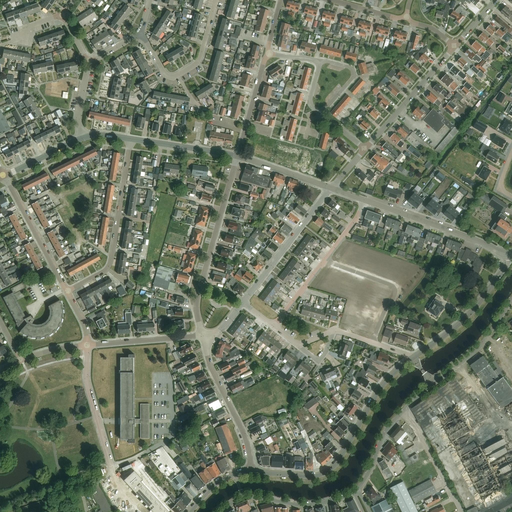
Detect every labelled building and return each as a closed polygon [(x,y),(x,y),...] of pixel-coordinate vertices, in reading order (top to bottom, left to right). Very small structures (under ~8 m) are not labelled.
[(288,0),(286,8),(292,10),(295,2),(288,0)] [(53,6),(52,5),(45,1),(41,7),(47,11),(50,8),(51,9),(53,6)] [(295,2),(292,10),(298,11),(301,4),(295,2)] [(446,18),(450,6),(449,6),(449,5),(446,2),(443,4),(446,5),(444,10),(442,9),(441,12),(438,11),(436,17),(442,19),(443,17),(446,18)] [(37,13),(40,12),(37,3),(31,6),(33,13),(37,12),(37,13)] [(34,14),(33,13),(31,6),(30,6),(29,4),(25,6),(25,7),(24,8),(27,15),(30,14),(31,15),(34,14)] [(131,12),(132,10),(125,4),(125,5),(123,7),(121,10),(127,14),(129,11),(131,12)] [(306,5),(304,13),(307,14),(307,17),(310,18),(312,7),(306,5)] [(469,13),(460,5),(454,12),(453,11),(450,17),(456,20),(456,21),(456,22),(455,23),(457,25),(459,24),(460,24),(466,17),(465,17),(469,13)] [(257,7),(256,9),(260,10),(259,16),(266,18),(267,14),(268,15),(269,11),(257,7)] [(312,7),(310,18),(312,19),(313,15),(316,16),(319,9),(312,7)] [(15,21),(14,20),(12,12),(10,8),(7,9),(9,13),(5,14),(8,22),(11,21),(12,22),(15,21)] [(27,16),(27,15),(24,8),(18,10),(20,17),(21,17),(24,16),(24,17),(27,16)] [(91,8),(86,11),(91,19),(92,19),(95,17),(97,19),(99,18),(97,15),(96,16),(91,8)] [(511,22),(511,16),(504,9),(503,10),(502,10),(502,11),(502,12),(501,12),(511,22)] [(21,19),(21,17),(20,17),(18,10),(12,12),(14,20),(18,18),(18,20),(21,19)] [(128,15),(127,14),(121,10),(117,15),(123,20),(125,17),(126,18),(128,15)] [(324,10),(322,18),(325,19),(325,22),(328,23),(330,12),(324,10)] [(86,11),(81,15),(86,23),(87,22),(90,20),(91,23),(94,21),(92,19),(91,19),(86,11)] [(163,16),(170,21),(173,15),(167,11),(165,14),(164,13),(162,16),(163,16)] [(330,12),(328,23),(331,23),(331,20),(334,21),(335,21),(337,14),(330,12)] [(81,15),(76,18),(81,26),(85,24),(86,26),(88,25),(87,22),(86,23),(81,15)] [(124,21),(123,20),(117,15),(113,21),(119,25),(121,22),(122,23),(124,21)] [(342,15),(340,23),(343,24),(343,27),(346,28),(348,17),(342,15)] [(166,26),(170,21),(163,16),(161,19),(160,19),(158,21),(159,22),(166,26)] [(253,20),(253,22),(265,26),(266,22),(265,21),(266,18),(259,16),(257,21),(253,20)] [(348,17),(346,28),(348,29),(349,25),(352,26),(355,19),(348,17)] [(510,28),(497,17),(496,17),(495,19),(494,20),(502,27),(503,26),(506,28),(505,29),(504,28),(502,31),(511,38),(511,34),(507,31),(510,28)] [(228,26),(230,21),(223,18),(221,24),(228,26)] [(193,19),(191,25),(199,27),(200,21),(193,19)] [(360,20),(358,28),(361,29),(360,32),(363,33),(364,29),(366,22),(360,20)] [(120,26),(119,25),(113,21),(109,26),(115,31),(117,28),(118,28),(120,26)] [(162,32),(166,26),(159,22),(158,25),(157,24),(155,27),(156,27),(162,32)] [(253,22),(252,24),(256,25),(255,31),(262,33),(263,29),(264,29),(265,26),(253,22)] [(366,22),(364,29),(370,31),(372,24),(366,22)] [(293,32),(293,31),(290,30),(291,25),(282,23),(280,29),(293,32)] [(231,30),(227,29),(228,26),(221,24),(219,30),(226,32),(230,33),(231,30)] [(378,25),(376,33),(379,34),(382,34),(384,27),(378,25)] [(504,40),(507,36),(499,29),(498,30),(494,27),(494,28),(490,25),(488,27),(487,28),(487,29),(486,30),(492,35),(494,34),(497,37),(499,35),(504,40)] [(159,37),(162,32),(156,27),(154,30),(153,30),(151,33),(153,34),(150,37),(157,42),(160,38),(159,37)] [(382,34),(381,38),(384,38),(385,35),(388,36),(390,28),(384,27),(382,34)] [(102,33),(101,34),(106,42),(112,39),(107,31),(107,30),(106,28),(104,29),(105,31),(102,33)] [(292,34),(293,32),(280,29),(279,35),(281,35),(287,37),(289,33),(292,34)] [(59,40),(66,37),(63,30),(59,32),(59,30),(56,31),(56,32),(57,32),(59,40)] [(396,30),(394,38),(397,39),(397,42),(399,42),(400,39),(402,32),(396,30)] [(97,37),(96,37),(101,45),(106,42),(101,34),(102,33),(101,31),(98,32),(100,35),(97,37)] [(57,32),(56,32),(53,34),(53,32),(50,33),(50,35),(53,42),(59,40),(57,32)] [(402,32),(400,39),(406,41),(408,33),(402,32)] [(490,48),(494,43),(483,33),(482,34),(481,35),(481,36),(479,38),(490,48)] [(95,38),(91,40),(96,49),(101,45),(96,37),(97,37),(96,34),(93,36),(95,38)] [(47,44),(53,42),(50,35),(47,36),(46,35),(44,36),(44,37),(47,44)] [(289,37),(287,37),(281,35),(279,41),(291,44),(292,42),(288,41),(289,37)] [(414,35),(412,43),(409,42),(406,52),(410,53),(411,49),(415,50),(417,44),(418,44),(420,37),(414,35)] [(40,47),(47,44),(44,37),(41,38),(40,37),(37,38),(40,47)] [(307,52),(311,40),(309,39),(308,43),(302,42),(300,49),(304,50),(303,51),(307,52)] [(315,53),(317,46),(312,44),(313,40),(311,40),(307,52),(311,53),(311,52),(315,53)] [(342,57),(345,43),(336,41),(332,40),(330,46),(322,44),(320,52),(342,57)] [(222,47),(223,44),(216,41),(214,47),(224,50),(225,48),(222,47)] [(241,41),(240,45),(239,47),(247,49),(260,53),(261,47),(253,45),(252,49),(248,48),(248,47),(243,46),(244,42),(241,41)] [(291,46),(291,44),(279,41),(277,47),(286,49),(287,45),(291,46)] [(480,50),(485,53),(481,57),(485,61),(491,55),(476,41),(472,46),(479,52),(480,50)] [(348,51),(346,58),(357,61),(360,47),(352,45),(351,52),(348,51)] [(497,48),(503,53),(506,50),(500,45),(497,48)] [(181,46),(176,50),(180,56),(185,53),(181,46)] [(418,61),(420,59),(425,63),(429,58),(424,54),(426,52),(422,48),(414,57),(418,61)] [(9,59),(10,51),(7,50),(7,49),(4,49),(2,58),(2,62),(4,62),(5,58),(9,59)] [(142,55),(140,52),(141,51),(140,49),(132,53),(135,59),(142,55)] [(258,59),(260,53),(247,49),(247,51),(251,52),(250,56),(256,58),(258,59)] [(476,55),(469,49),(465,53),(469,57),(468,58),(471,60),(472,59),(475,62),(476,61),(479,63),(482,60),(476,55)] [(16,60),(17,52),(14,51),(14,50),(11,50),(10,51),(9,59),(16,60)] [(176,50),(171,53),(175,59),(180,56),(176,50)] [(17,51),(17,52),(16,60),(22,61),(24,53),(20,53),(20,51),(17,51)] [(24,52),(24,53),(22,61),(29,62),(31,54),(27,54),(27,53),(24,52)] [(171,53),(166,56),(169,62),(175,59),(171,53)] [(145,61),(144,58),(145,57),(143,55),(142,55),(135,59),(139,65),(145,61)] [(250,56),(248,56),(247,60),(243,59),(243,61),(255,64),(256,58),(250,56)] [(471,76),(474,73),(465,65),(467,63),(461,58),(457,62),(467,71),(466,73),(471,76)] [(113,69),(120,65),(117,59),(110,63),(112,66),(111,67),(112,70),(113,69)] [(149,67),(147,64),(148,63),(147,60),(145,61),(139,65),(142,71),(149,67)] [(76,61),(69,63),(71,70),(75,70),(75,71),(78,70),(76,61)] [(253,70),(255,64),(243,61),(242,63),(246,64),(245,68),(253,70)] [(416,74),(420,69),(414,64),(410,61),(408,63),(412,66),(410,68),(416,74)] [(52,62),(46,63),(47,70),(51,70),(51,71),(54,70),(52,62)] [(366,62),(359,64),(362,74),(370,72),(369,70),(375,67),(374,62),(367,64),(366,62)] [(46,63),(39,64),(41,72),(44,71),(45,72),(48,72),(47,70),(46,63)] [(69,63),(63,64),(65,72),(68,71),(68,72),(71,72),(71,70),(69,63)] [(214,63),(212,68),(219,71),(221,65),(214,63)] [(39,64),(32,66),(34,73),(38,72),(38,74),(41,73),(41,72),(39,64)] [(63,64),(56,66),(58,73),(62,73),(62,74),(65,73),(65,72),(63,64)] [(482,67),(479,65),(478,64),(476,67),(484,73),(486,71),(482,67)] [(116,76),(123,71),(120,65),(113,69),(115,72),(114,73),(116,76)] [(145,77),(152,73),(150,69),(151,69),(150,66),(149,67),(142,71),(145,77)] [(280,75),(284,73),(279,66),(274,69),(281,80),(282,79),(280,75)] [(467,77),(460,71),(454,66),(450,70),(457,76),(457,75),(464,80),(467,77)] [(471,69),(477,74),(480,71),(474,66),(471,69)] [(307,90),(312,68),(305,67),(300,88),(307,90)] [(279,81),(281,80),(274,69),(269,72),(273,80),(277,77),(279,81)] [(391,78),(396,74),(392,70),(387,75),(391,78)] [(406,85),(410,80),(400,71),(397,74),(398,75),(396,77),(403,84),(403,83),(406,85)] [(238,76),(238,78),(250,82),(252,76),(243,74),(242,77),(238,76)] [(444,78),(456,89),(459,86),(453,82),(454,81),(451,78),(450,78),(446,75),(444,78)] [(390,80),(386,76),(378,85),(381,88),(384,84),(385,86),(390,80)] [(112,84),(121,86),(122,79),(114,78),(113,81),(112,81),(111,84),(112,84)] [(238,78),(237,80),(241,81),(240,85),(248,88),(250,82),(238,78)] [(362,78),(351,91),(356,95),(367,83),(362,78)] [(454,91),(456,89),(444,78),(441,80),(445,84),(448,87),(449,87),(454,91)] [(29,84),(30,81),(28,81),(20,80),(17,80),(16,83),(20,83),(20,88),(28,89),(28,88),(28,84),(29,84)] [(141,89),(148,85),(145,80),(136,86),(137,88),(140,87),(141,89)] [(469,90),(472,86),(467,82),(463,85),(469,90)] [(396,96),(400,91),(391,83),(387,88),(396,96)] [(214,95),(212,92),(214,90),(210,84),(205,87),(209,94),(209,93),(211,97),(214,95)] [(437,84),(435,86),(433,89),(440,94),(441,93),(447,99),(451,95),(448,92),(447,93),(444,90),(437,84)] [(144,95),(151,91),(148,85),(141,89),(144,95)] [(262,91),(275,94),(275,93),(271,92),(272,88),(264,85),(262,91)] [(206,95),(209,94),(205,87),(200,90),(204,97),(205,98),(208,97),(206,95)] [(461,91),(467,95),(470,92),(464,87),(461,91)] [(199,100),(204,97),(200,90),(195,93),(199,100)] [(118,99),(119,92),(111,91),(110,94),(109,94),(108,97),(118,99)] [(274,96),(275,94),(262,91),(261,97),(269,99),(270,95),(274,96)] [(304,94),(292,92),(290,99),(296,100),(294,106),(293,106),(292,110),(293,110),(292,114),(299,115),(304,94)] [(439,107),(442,103),(437,99),(438,99),(431,92),(426,97),(433,103),(434,103),(439,107)] [(455,96),(461,101),(464,98),(458,93),(455,96)] [(232,94),(231,96),(235,97),(234,102),(241,105),(242,101),(243,101),(244,97),(232,94)] [(347,111),(344,109),(353,99),(347,94),(331,113),(340,120),(347,111)] [(385,108),(390,104),(386,101),(387,100),(384,98),(384,97),(380,94),(378,97),(381,100),(379,103),(385,108)] [(27,108),(33,103),(31,100),(32,99),(31,97),(23,102),(27,108)] [(447,104),(454,109),(456,106),(450,101),(447,104)] [(31,113),(37,109),(35,106),(36,105),(34,102),(33,103),(27,108),(31,113)] [(228,107),(228,109),(240,112),(241,108),(240,108),(241,105),(234,102),(232,108),(228,107)] [(210,112),(209,114),(212,114),(212,113),(217,115),(220,104),(219,104),(216,103),(215,106),(216,106),(215,109),(214,109),(212,105),(210,106),(212,110),(210,111),(210,112)] [(266,111),(267,107),(271,109),(271,107),(259,103),(257,109),(259,110),(266,111)] [(376,119),(380,114),(374,109),(371,107),(371,106),(369,104),(366,107),(369,110),(369,109),(372,111),(370,114),(376,119)] [(447,104),(444,107),(451,114),(454,110),(447,104)] [(438,133),(442,129),(445,125),(452,131),(435,150),(439,154),(460,131),(455,127),(454,127),(433,109),(431,112),(424,106),(422,108),(421,109),(419,107),(418,107),(417,107),(415,110),(413,113),(420,119),(421,118),(429,126),(430,125),(438,133)] [(31,113),(35,119),(36,120),(43,117),(41,114),(39,111),(40,110),(38,108),(37,109),(31,113)] [(228,109),(227,110),(231,112),(229,117),(237,119),(238,116),(239,116),(240,112),(228,109)] [(89,112),(88,118),(95,119),(96,113),(97,113),(97,110),(95,110),(94,113),(89,112)] [(267,112),(266,111),(259,110),(257,115),(270,119),(270,117),(266,116),(267,112)] [(96,113),(95,119),(102,121),(103,115),(104,115),(104,112),(102,111),(101,114),(97,113),(96,113)] [(103,115),(102,121),(108,122),(110,116),(111,113),(108,113),(108,116),(104,115),(103,115)] [(110,116),(108,122),(115,123),(116,117),(117,118),(118,114),(115,114),(114,117),(110,116)] [(149,122),(150,115),(145,114),(144,118),(138,117),(136,128),(143,129),(145,121),(149,122)] [(116,117),(115,123),(122,125),(123,119),(124,119),(124,116),(122,115),(121,118),(117,118),(116,117)] [(269,121),(270,119),(257,115),(256,121),(264,124),(265,120),(269,121)] [(359,115),(356,118),(358,120),(362,123),(360,125),(366,131),(371,126),(364,120),(361,118),(362,117),(359,115)] [(123,119),(122,125),(129,126),(130,120),(131,120),(131,117),(129,116),(128,120),(124,119),(123,119)] [(162,125),(163,118),(159,117),(158,121),(154,121),(154,124),(153,123),(152,131),(158,132),(159,125),(162,125)] [(290,117),(288,126),(289,126),(286,140),(293,141),(298,119),(290,117)] [(55,134),(61,131),(59,126),(61,125),(58,119),(54,121),(57,127),(53,128),(52,129),(55,134)] [(511,122),(506,119),(500,130),(508,134),(511,127),(511,122)] [(197,127),(203,127),(204,121),(196,120),(195,130),(197,130),(197,127)] [(488,126),(477,120),(473,127),(484,133),(488,126)] [(170,135),(172,126),(171,126),(171,123),(166,122),(165,124),(164,124),(162,133),(170,135)] [(6,123),(0,126),(0,132),(1,135),(10,130),(6,123)] [(52,129),(53,128),(50,123),(46,125),(47,125),(46,126),(47,127),(49,130),(47,131),(46,132),(49,137),(55,134),(52,129)] [(439,156),(413,132),(413,133),(404,125),(401,128),(400,127),(399,128),(397,130),(398,130),(397,131),(402,135),(400,137),(405,141),(406,140),(415,148),(418,146),(434,161),(439,156)] [(46,132),(47,131),(45,127),(42,129),(44,133),(41,135),(40,135),(43,140),(49,137),(46,132)] [(210,132),(209,139),(213,139),(212,141),(216,141),(218,129),(216,128),(216,133),(210,132)] [(40,135),(41,135),(38,129),(34,130),(37,136),(34,138),(36,144),(43,140),(40,135)] [(218,129),(216,141),(220,142),(220,141),(223,142),(225,134),(219,133),(220,129),(218,129)] [(225,134),(223,142),(227,143),(227,144),(231,144),(233,132),(231,131),(230,135),(225,134)] [(326,149),(331,134),(324,132),(320,147),(326,149)] [(17,146),(14,140),(13,137),(12,137),(11,133),(6,135),(8,139),(10,138),(13,143),(15,147),(11,149),(10,149),(13,155),(19,152),(16,146),(17,146)] [(400,147),(403,144),(400,141),(401,140),(394,134),(391,138),(394,141),(394,142),(400,147)] [(345,154),(350,149),(344,144),(345,143),(340,139),(341,138),(338,135),(334,140),(337,143),(338,142),(342,146),(339,149),(345,154)] [(492,142),(502,148),(506,141),(496,135),(492,142)] [(23,143),(25,149),(32,146),(29,140),(30,140),(28,136),(25,137),(27,141),(24,143),(23,143)] [(16,146),(19,152),(25,149),(23,143),(24,143),(21,137),(17,139),(20,144),(17,146),(16,146)] [(398,153),(393,149),(386,143),(382,147),(386,150),(386,151),(398,162),(404,156),(399,152),(398,153)] [(10,149),(11,149),(9,145),(7,146),(9,150),(4,152),(7,158),(13,155),(10,149)] [(276,158),(278,152),(272,150),(273,148),(270,147),(269,149),(259,145),(257,152),(262,154),(261,155),(270,158),(271,156),(276,158)] [(486,146),(483,152),(488,155),(486,158),(496,163),(497,163),(498,161),(498,160),(499,157),(490,152),(492,149),(486,146)] [(95,149),(89,152),(91,157),(92,157),(95,155),(97,158),(99,157),(98,154),(97,154),(95,149)] [(111,151),(110,154),(114,155),(113,159),(119,160),(120,154),(114,153),(114,152),(111,151)] [(89,152),(82,155),(85,160),(89,158),(91,161),(93,160),(92,157),(91,157),(89,152)] [(277,160),(291,165),(291,164),(296,166),(298,159),(279,153),(277,160)] [(382,172),(389,163),(382,157),(381,158),(376,154),(371,160),(376,165),(375,166),(382,172)] [(82,155),(76,158),(79,163),(83,161),(85,164),(87,163),(85,160),(82,155)] [(146,166),(146,163),(142,162),(143,157),(137,156),(136,163),(142,164),(142,165),(146,166)] [(81,166),(79,163),(76,158),(70,161),(73,167),(73,166),(77,164),(78,168),(81,166)] [(110,158),(109,161),(112,162),(112,166),(117,167),(119,160),(113,159),(110,158)] [(75,169),(73,166),(73,167),(70,161),(64,164),(66,170),(67,169),(71,168),(72,171),(75,169)] [(141,169),(142,165),(142,164),(136,163),(135,169),(141,170),(141,171),(145,172),(145,169),(141,169)] [(489,166),(484,163),(480,168),(483,170),(479,177),(486,181),(490,174),(491,171),(487,169),(489,166)] [(68,172),(67,169),(66,170),(64,164),(58,167),(60,173),(61,172),(64,171),(66,174),(68,172)] [(178,174),(180,166),(165,164),(164,172),(166,172),(178,174)] [(108,165),(108,168),(111,168),(110,172),(110,173),(116,174),(117,167),(112,166),(108,165)] [(193,170),(185,169),(183,174),(192,176),(192,174),(202,175),(201,178),(208,180),(209,176),(207,176),(208,168),(194,165),(193,170)] [(267,189),(270,178),(258,174),(260,170),(246,165),(241,181),(267,189)] [(58,167),(51,170),(54,176),(58,174),(60,177),(62,176),(61,172),(60,173),(58,167)] [(135,169),(134,176),(140,177),(140,179),(144,179),(145,172),(141,171),(141,170),(135,169)] [(374,178),(376,175),(371,171),(367,176),(362,171),(357,176),(364,182),(366,179),(370,182),(374,178)] [(107,172),(107,174),(110,175),(109,180),(115,181),(116,174),(110,173),(110,172),(107,172)] [(47,173),(40,176),(43,181),(44,181),(47,179),(49,182),(51,181),(50,178),(49,178),(47,173)] [(40,176),(34,179),(37,184),(41,182),(43,185),(46,191),(48,190),(45,184),(44,181),(43,181),(40,176)] [(140,177),(134,176),(133,183),(139,184),(139,185),(143,186),(143,182),(146,183),(147,180),(144,179),(140,179),(140,177)] [(280,176),(276,186),(279,187),(280,183),(283,184),(285,177),(280,176)] [(37,189),(39,188),(37,184),(34,179),(28,182),(31,187),(35,185),(37,189)] [(294,181),(291,191),(293,192),(294,189),(297,189),(299,182),(294,181)] [(28,182),(22,185),(24,191),(29,188),(30,191),(33,190),(31,187),(28,182)] [(199,182),(198,184),(206,187),(205,189),(206,190),(206,191),(208,191),(208,190),(213,192),(213,191),(214,191),(214,189),(214,188),(215,186),(199,182)] [(252,191),(253,187),(241,183),(239,190),(247,192),(248,190),(252,191)] [(105,184),(105,186),(108,187),(107,191),(113,192),(114,186),(109,185),(109,184),(105,184)] [(400,198),(402,191),(398,189),(397,191),(387,187),(384,195),(396,199),(397,197),(400,198)] [(137,197),(140,198),(141,198),(141,195),(137,194),(138,189),(132,188),(131,195),(137,196),(137,197)] [(413,196),(408,201),(413,205),(419,197),(417,195),(419,192),(414,189),(411,194),(413,196)] [(104,190),(104,193),(107,194),(106,198),(112,199),(113,192),(107,191),(104,190)] [(211,200),(212,197),(211,197),(211,196),(198,193),(197,197),(201,198),(201,200),(201,201),(204,201),(210,203),(211,200)] [(486,195),(484,193),(480,199),(501,213),(503,214),(508,206),(493,196),(492,199),(489,197),(490,196),(487,194),(486,195)] [(289,205),(292,201),(296,196),(293,194),(286,202),(289,205)] [(139,205),(140,198),(137,197),(137,196),(131,195),(130,202),(136,203),(135,204),(139,205)] [(249,204),(250,199),(245,198),(245,197),(237,195),(235,202),(243,205),(244,202),(249,204)] [(431,202),(426,208),(430,211),(437,203),(432,200),(434,197),(432,195),(428,200),(431,202)] [(106,201),(105,205),(111,206),(112,199),(106,198),(103,197),(102,200),(106,201)] [(419,197),(413,205),(417,209),(426,198),(424,197),(422,199),(419,197)] [(37,202),(32,204),(36,211),(41,208),(40,207),(38,203),(41,202),(40,199),(37,201),(37,202)] [(338,211),(337,210),(334,208),(337,204),(331,200),(328,205),(333,209),(332,210),(336,214),(338,211)] [(130,202),(128,209),(134,210),(135,210),(134,211),(140,212),(141,208),(135,207),(135,204),(136,203),(130,202)] [(437,203),(430,211),(435,215),(441,207),(444,209),(446,206),(442,202),(440,205),(437,203)] [(449,208),(444,214),(448,218),(455,210),(452,208),(454,205),(450,202),(446,206),(449,208)] [(102,204),(101,207),(105,207),(104,212),(110,213),(111,206),(105,205),(102,204)] [(303,217),(307,212),(298,205),(294,210),(303,217)] [(41,208),(36,211),(39,217),(44,214),(44,213),(42,209),(44,208),(43,206),(40,207),(41,208)] [(201,206),(199,215),(206,217),(208,213),(207,213),(208,208),(201,206)] [(244,216),(245,212),(241,211),(241,210),(233,208),(231,214),(240,217),(240,215),(244,216)] [(134,211),(135,210),(134,210),(128,209),(127,216),(133,217),(138,218),(138,215),(134,215),(134,211)] [(338,223),(340,220),(330,212),(329,213),(324,209),(321,214),(326,218),(328,215),(338,223)] [(455,210),(448,218),(453,222),(460,213),(455,210)] [(344,220),(347,216),(340,211),(338,215),(344,220)] [(372,221),(375,213),(368,211),(366,215),(362,226),(367,228),(369,224),(367,223),(369,219),(372,221)] [(44,214),(39,217),(42,223),(47,220),(47,219),(45,215),(48,214),(46,212),(44,213),(44,214)] [(296,224),(300,220),(290,212),(286,217),(296,224)] [(375,213),(372,221),(379,223),(380,220),(381,220),(382,216),(375,213)] [(494,225),(492,228),(505,238),(509,232),(511,233),(511,231),(511,227),(506,223),(505,222),(506,221),(505,220),(507,217),(503,214),(501,213),(498,218),(499,218),(495,224),(494,223),(493,224),(494,225)] [(9,216),(6,217),(7,220),(10,218),(12,222),(13,222),(18,220),(15,214),(9,216)] [(199,215),(196,224),(203,226),(204,221),(205,221),(206,217),(199,215)] [(100,216),(99,219),(103,219),(102,224),(108,225),(109,218),(103,217),(100,216)] [(47,220),(42,223),(45,229),(50,226),(48,222),(51,220),(50,218),(47,219),(47,220)] [(330,231),(332,229),(318,218),(314,222),(322,228),(324,226),(330,231)] [(393,228),(395,221),(388,218),(386,222),(387,222),(386,225),(393,228)] [(12,222),(9,224),(10,226),(14,224),(15,228),(16,228),(21,226),(18,220),(13,222),(12,222)] [(127,221),(125,228),(131,229),(131,230),(135,230),(136,228),(132,227),(133,222),(127,221)] [(238,224),(230,221),(228,228),(241,231),(242,229),(240,229),(241,225),(238,224)] [(289,234),(292,229),(285,223),(284,224),(281,221),(279,224),(282,226),(281,228),(284,231),(285,231),(289,234)] [(401,227),(402,223),(395,221),(393,228),(399,230),(401,227)] [(107,232),(108,225),(102,224),(99,223),(98,225),(102,226),(101,230),(101,231),(107,232)] [(409,234),(413,235),(415,228),(408,225),(407,229),(406,233),(402,231),(401,237),(399,242),(403,243),(405,237),(408,238),(409,234)] [(12,230),(13,232),(16,231),(18,234),(19,234),(19,235),(24,232),(21,226),(16,228),(15,228),(12,230)] [(53,230),(48,233),(51,239),(56,236),(54,232),(57,231),(55,228),(52,230),(53,230)] [(130,237),(134,237),(134,235),(134,234),(131,234),(131,230),(131,229),(125,228),(124,234),(130,235),(130,236),(130,237)] [(418,251),(423,238),(419,237),(420,234),(421,234),(422,230),(415,228),(413,235),(411,239),(414,240),(418,242),(415,250),(418,251)] [(195,229),(192,238),(200,240),(201,237),(200,236),(202,231),(195,229)] [(96,237),(100,237),(106,238),(107,232),(101,231),(101,230),(97,230),(97,232),(96,236),(96,237)] [(260,235),(265,239),(268,235),(263,231),(260,235)] [(18,234),(16,236),(17,238),(20,236),(22,241),(27,238),(24,232),(19,235),(19,234),(18,234)] [(281,244),(285,238),(277,232),(273,238),(281,244)] [(433,242),(435,235),(428,232),(426,236),(427,236),(426,239),(423,238),(418,251),(421,252),(424,244),(427,245),(429,241),(433,242)] [(130,237),(130,236),(130,235),(124,234),(123,241),(129,242),(129,243),(133,244),(134,241),(130,240),(130,237)] [(308,234),(304,239),(312,245),(313,244),(315,242),(318,244),(320,242),(316,239),(316,241),(308,234)] [(56,236),(51,239),(54,245),(59,242),(57,238),(60,237),(59,235),(56,236)] [(238,245),(239,240),(234,238),(235,237),(226,235),(224,241),(228,242),(234,244),(238,245)] [(435,235),(433,242),(435,243),(439,244),(440,241),(441,241),(442,237),(435,235)] [(96,237),(96,239),(99,240),(98,245),(104,246),(106,238),(100,237),(96,237)] [(249,237),(244,248),(250,253),(256,242),(250,237),(249,237)] [(192,238),(190,247),(197,249),(198,244),(199,244),(200,240),(192,238)] [(275,252),(278,247),(268,239),(265,243),(268,245),(267,246),(268,247),(268,248),(270,249),(275,252)] [(304,239),(301,244),(309,250),(309,249),(311,246),(315,249),(316,247),(313,244),(312,245),(304,239)] [(453,249),(456,242),(448,239),(447,243),(447,244),(446,247),(453,249)] [(59,242),(54,245),(57,251),(62,249),(62,248),(60,244),(63,243),(62,241),(59,242)] [(128,247),(129,243),(129,242),(123,241),(122,248),(128,249),(128,250),(132,250),(132,248),(128,247)] [(461,259),(466,251),(461,248),(463,244),(456,242),(453,249),(460,252),(458,256),(457,261),(460,262),(461,259)] [(24,245),(21,246),(22,249),(26,247),(28,251),(33,249),(30,243),(25,245),(24,245)] [(301,244),(297,248),(305,254),(306,253),(308,251),(311,254),(313,251),(309,249),(309,250),(301,244)] [(62,249),(57,251),(60,258),(66,255),(63,250),(66,249),(65,247),(62,248),(62,249)] [(268,261),(271,256),(261,248),(259,251),(262,254),(261,255),(268,261)] [(297,248),(293,253),(301,259),(304,256),(308,258),(309,256),(306,253),(305,254),(297,248)] [(28,251),(24,253),(26,255),(29,253),(31,257),(36,255),(33,249),(28,251)] [(231,256),(233,251),(227,249),(226,250),(222,249),(220,255),(224,256),(225,257),(228,258),(228,255),(231,256)] [(466,251),(461,259),(466,262),(468,259),(474,262),(472,266),(474,267),(471,272),(478,275),(481,269),(480,269),(484,261),(477,257),(478,255),(471,252),(472,251),(467,249),(466,251)] [(92,257),(94,263),(101,259),(98,254),(96,251),(94,252),(96,255),(92,257)] [(186,261),(194,264),(195,260),(194,259),(195,255),(188,252),(187,255),(186,255),(185,257),(187,258),(186,261)] [(126,261),(126,262),(130,262),(130,260),(126,259),(127,254),(121,253),(120,260),(126,261)] [(86,260),(85,261),(88,266),(94,263),(92,257),(90,254),(88,255),(90,258),(86,260)] [(31,257),(28,259),(29,261),(32,259),(34,263),(34,264),(40,261),(36,255),(31,257)] [(83,262),(80,264),(79,264),(82,269),(88,266),(85,261),(86,260),(84,257),(82,259),(83,262)] [(66,266),(69,264),(71,268),(67,271),(70,276),(76,272),(73,267),(74,267),(69,258),(63,260),(66,266)] [(260,269),(263,265),(254,258),(251,262),(253,264),(252,266),(255,268),(254,269),(257,271),(260,268),(260,269)] [(293,259),(289,263),(298,270),(298,269),(300,266),(303,269),(305,266),(302,264),(301,265),(293,259)] [(125,266),(126,262),(126,261),(120,260),(119,267),(125,268),(129,269),(134,270),(135,267),(130,266),(125,266)] [(34,263),(31,265),(32,267),(35,265),(38,270),(43,267),(40,261),(34,264),(34,263)] [(74,267),(73,267),(76,272),(82,269),(79,264),(80,264),(78,261),(76,262),(77,265),(74,267)] [(186,261),(183,270),(190,272),(191,267),(192,267),(194,264),(186,261)] [(229,269),(231,266),(227,264),(218,261),(216,268),(221,269),(221,270),(225,271),(226,268),(229,269)] [(8,262),(5,263),(2,264),(2,265),(0,266),(0,273),(0,274),(5,271),(3,267),(6,265),(9,264),(8,262)] [(289,263),(286,268),(294,274),(295,273),(297,271),(300,273),(301,271),(298,269),(298,270),(289,263)] [(158,265),(152,288),(167,292),(168,289),(173,291),(176,283),(170,282),(171,276),(172,276),(173,271),(173,269),(158,265)] [(124,272),(125,268),(119,267),(118,274),(124,275),(128,276),(128,273),(124,272)] [(241,267),(240,269),(236,274),(233,271),(231,274),(239,281),(242,277),(245,279),(249,282),(253,277),(250,274),(241,267)] [(286,268),(282,273),(290,279),(291,278),(293,275),(296,278),(298,276),(295,273),(294,274),(286,268)] [(5,271),(0,274),(3,280),(9,277),(8,277),(6,273),(9,271),(8,269),(5,271)] [(173,271),(172,276),(177,277),(176,281),(181,282),(181,281),(187,283),(188,279),(189,279),(190,277),(189,277),(189,276),(173,271)] [(228,278),(230,275),(219,272),(218,276),(214,275),(214,276),(213,280),(212,280),(212,281),(214,281),(213,281),(216,282),(222,283),(221,283),(223,278),(227,279),(227,278),(228,278)] [(282,273),(279,278),(287,284),(290,280),(293,282),(294,280),(291,278),(290,279),(282,273)] [(9,277),(3,280),(7,286),(12,284),(10,279),(13,278),(12,277),(15,276),(14,274),(8,277),(9,277)] [(244,289),(237,283),(234,281),(235,280),(233,277),(228,283),(234,287),(233,290),(239,295),(244,289)] [(108,288),(108,287),(112,285),(114,289),(116,287),(114,284),(111,279),(105,282),(108,288)] [(274,280),(270,284),(278,290),(279,289),(281,287),(284,289),(286,287),(282,285),(281,286),(274,280)] [(129,281),(125,285),(131,290),(134,286),(129,281)] [(14,294),(27,287),(24,282),(11,289),(14,294)] [(110,291),(108,287),(108,288),(105,282),(99,285),(102,291),(102,290),(105,289),(107,293),(110,291)] [(270,284),(266,289),(274,295),(275,294),(277,292),(280,294),(282,292),(279,289),(278,290),(270,284)] [(104,294),(102,290),(102,291),(99,285),(93,289),(95,294),(96,294),(100,292),(102,295),(104,294)] [(121,296),(126,293),(122,286),(117,288),(121,296)] [(98,297),(96,294),(95,294),(93,289),(87,292),(89,297),(90,297),(94,295),(96,298),(98,297)] [(266,289),(263,294),(271,300),(272,299),(274,296),(277,299),(278,297),(275,294),(274,295),(266,289)] [(86,307),(87,309),(94,305),(90,297),(89,297),(87,292),(80,295),(83,301),(86,299),(90,305),(86,307)] [(23,334),(28,336),(31,338),(37,338),(40,338),(46,337),(49,336),(54,332),(56,331),(59,325),(61,323),(63,317),(64,314),(63,308),(63,305),(60,300),(50,305),(52,310),(52,315),(50,320),(46,324),(42,326),(37,327),(32,326),(28,323),(24,319),(11,294),(3,297),(16,323),(20,331),(23,334)] [(263,294),(259,299),(267,305),(270,301),(273,303),(275,301),(272,299),(271,300),(263,294)] [(168,299),(176,301),(175,303),(183,305),(184,302),(184,301),(185,300),(184,299),(185,298),(175,296),(175,297),(169,295),(168,299)] [(440,302),(442,299),(437,296),(434,300),(435,300),(432,304),(429,307),(431,309),(429,312),(433,315),(434,314),(438,317),(445,307),(439,303),(440,302)] [(299,304),(297,311),(301,312),(301,314),(306,315),(308,306),(304,305),(305,302),(303,301),(302,305),(299,304)] [(308,306),(306,315),(312,317),(314,308),(313,308),(310,307),(311,303),(310,303),(309,302),(308,306)] [(131,313),(132,314),(141,315),(141,313),(142,313),(143,308),(142,308),(142,307),(133,305),(131,313)] [(320,309),(317,318),(324,320),(324,318),(326,311),(325,311),(322,310),(323,306),(320,305),(319,309),(320,309)] [(332,310),(333,310),(334,307),(331,306),(330,310),(326,309),(325,311),(326,311),(324,318),(330,320),(332,310)] [(332,310),(330,320),(335,321),(338,312),(339,313),(340,308),(337,308),(336,311),(333,310),(332,310)] [(96,321),(100,329),(107,326),(105,323),(108,322),(104,314),(106,313),(104,310),(102,311),(96,314),(99,320),(96,321)] [(132,325),(132,318),(131,311),(125,311),(126,319),(126,325),(117,326),(118,334),(130,333),(129,325),(132,325)] [(247,323),(250,325),(254,321),(251,318),(250,319),(243,313),(239,318),(247,323)] [(32,324),(35,319),(32,318),(31,316),(26,318),(29,322),(32,324)] [(239,318),(236,322),(243,328),(244,328),(246,325),(249,327),(250,325),(247,323),(239,318)] [(184,327),(185,326),(184,324),(183,321),(179,321),(175,321),(174,319),(169,320),(170,325),(175,325),(176,329),(180,329),(180,328),(184,328),(184,327)] [(422,326),(412,323),(402,319),(401,323),(409,326),(407,332),(419,336),(422,326)] [(148,331),(147,324),(147,321),(138,322),(138,325),(137,325),(137,332),(148,331)] [(236,322),(232,327),(240,333),(240,332),(242,330),(245,332),(247,330),(244,328),(243,328),(236,322)] [(232,327),(229,332),(236,338),(239,334),(242,337),(243,335),(240,332),(240,333),(232,327)] [(386,329),(383,336),(391,339),(393,331),(386,329)] [(264,331),(258,338),(261,341),(259,344),(261,346),(263,343),(262,342),(268,335),(264,331)] [(397,334),(396,336),(394,341),(407,346),(409,338),(397,334)] [(268,335),(262,342),(263,343),(266,345),(263,348),(265,350),(268,347),(267,346),(273,338),(268,335)] [(267,346),(268,347),(270,349),(268,352),(270,353),(272,350),(272,349),(278,342),(273,338),(267,346)] [(216,348),(222,350),(223,350),(228,353),(231,346),(220,340),(216,348)] [(350,352),(353,343),(345,340),(344,344),(341,343),(339,348),(348,351),(350,352)] [(276,353),(282,346),(278,342),(272,349),(272,350),(270,353),(275,357),(277,354),(276,353)] [(182,348),(175,352),(179,359),(182,358),(180,354),(184,352),(184,354),(192,350),(189,344),(186,345),(181,347),(182,348)] [(234,357),(231,352),(228,354),(230,356),(226,358),(226,357),(225,358),(225,354),(222,354),(222,350),(216,348),(215,357),(219,357),(220,358),(222,358),(224,362),(234,357)] [(231,352),(234,357),(240,354),(236,348),(231,352)] [(346,357),(348,351),(339,348),(337,354),(340,355),(339,358),(346,360),(347,357),(346,357)] [(287,361),(293,354),(288,350),(281,360),(283,362),(285,359),(287,361)] [(377,360),(387,363),(389,356),(384,354),(380,352),(379,355),(375,354),(372,360),(377,362),(377,360)] [(186,366),(197,360),(194,354),(181,361),(183,364),(174,369),(176,373),(186,368),(186,366)] [(293,354),(287,361),(290,363),(288,366),(292,369),(299,360),(297,358),(297,357),(293,354)] [(135,358),(135,355),(128,355),(128,358),(126,358),(123,358),(123,361),(120,361),(120,366),(122,366),(122,369),(120,369),(120,373),(122,373),(122,376),(120,376),(120,381),(122,381),(122,384),(120,384),(120,388),(122,388),(122,391),(120,391),(120,396),(122,396),(122,399),(120,399),(120,403),(122,403),(122,406),(120,406),(120,411),(122,411),(122,414),(120,414),(120,418),(122,418),(122,424),(120,424),(120,429),(122,429),(122,432),(120,432),(120,436),(122,436),(122,440),(128,440),(128,443),(135,443),(135,440),(133,440),(133,425),(135,425),(135,418),(133,418),(133,358),(135,358)] [(511,388),(504,378),(501,380),(499,378),(494,371),(483,356),(471,365),(502,408),(490,417),(486,419),(455,377),(411,409),(439,456),(468,511),(505,511),(511,509),(511,511),(511,487),(504,492),(501,485),(511,479),(511,388)] [(268,358),(265,362),(271,366),(274,363),(268,358)] [(365,375),(367,372),(373,375),(377,369),(371,366),(373,363),(367,360),(367,359),(365,358),(363,362),(365,363),(369,365),(366,371),(362,369),(360,372),(365,375)] [(230,367),(236,364),(234,361),(229,364),(228,362),(219,366),(221,370),(222,370),(223,371),(226,370),(227,370),(231,368),(230,367)] [(301,372),(307,364),(302,361),(295,371),(297,372),(299,370),(301,372)] [(199,369),(200,368),(198,363),(185,369),(185,370),(186,370),(187,371),(190,370),(189,369),(190,368),(193,372),(196,371),(196,372),(200,370),(199,369)] [(244,364),(235,369),(231,371),(232,373),(225,376),(226,379),(227,382),(228,381),(228,382),(232,380),(232,381),(235,379),(234,379),(235,378),(234,376),(238,374),(247,369),(244,364)] [(304,377),(306,375),(312,368),(307,364),(301,372),(299,375),(301,377),(302,375),(304,377)] [(276,373),(279,369),(274,365),(270,371),(273,372),(273,371),(276,373)] [(340,376),(337,367),(334,369),(333,366),(327,368),(331,377),(336,374),(337,377),(340,376)] [(326,379),(331,377),(327,368),(322,370),(323,372),(320,373),(323,381),(326,380),(326,379)] [(365,375),(360,372),(358,371),(354,377),(360,380),(358,383),(365,388),(369,381),(364,378),(365,375)] [(203,380),(207,378),(204,372),(199,375),(198,374),(194,376),(194,375),(188,377),(190,382),(197,378),(199,382),(201,381),(202,382),(203,381),(203,380)] [(292,384),(296,379),(289,374),(285,380),(292,384)] [(200,394),(202,393),(204,392),(203,391),(211,387),(208,380),(200,384),(201,386),(198,388),(199,389),(198,390),(200,394)] [(243,380),(230,387),(233,393),(237,392),(238,394),(242,392),(241,390),(250,386),(249,386),(247,381),(244,382),(243,380)] [(181,393),(187,390),(182,381),(176,384),(181,393)] [(309,384),(314,390),(318,387),(313,381),(309,384)] [(351,396),(358,400),(362,394),(356,391),(358,388),(351,383),(349,386),(355,390),(351,396)] [(315,397),(317,395),(311,387),(308,389),(315,397)] [(200,394),(193,398),(195,402),(204,398),(206,401),(216,396),(213,389),(202,394),(202,393),(200,394)] [(178,405),(189,399),(187,395),(176,401),(178,405)] [(340,403),(336,399),(333,396),(330,400),(332,402),(332,401),(337,406),(340,403)] [(221,406),(222,406),(219,400),(219,401),(218,400),(210,404),(208,402),(197,408),(199,412),(209,406),(212,412),(222,407),(221,406)] [(308,410),(314,405),(311,400),(304,405),(308,410)] [(354,411),(355,411),(357,407),(351,403),(345,411),(351,416),(354,411)] [(149,419),(149,404),(140,404),(140,419),(149,419)] [(285,408),(277,411),(279,417),(286,414),(285,408)] [(219,419),(226,415),(223,410),(216,413),(215,412),(212,413),(214,418),(217,416),(219,419)] [(341,419),(340,420),(346,427),(350,423),(347,419),(344,416),(342,415),(343,414),(341,411),(337,415),(341,419)] [(260,428),(264,426),(262,421),(265,420),(266,420),(267,420),(266,417),(263,417),(263,416),(260,418),(260,416),(254,419),(257,426),(251,429),(254,435),(262,431),(260,428)] [(335,423),(343,431),(347,427),(346,427),(340,420),(338,422),(335,419),(333,421),(335,423)] [(342,435),(344,433),(333,421),(331,424),(336,428),(333,431),(340,437),(341,437),(343,435),(342,435)] [(149,423),(140,423),(140,439),(149,438),(149,423)] [(225,455),(237,450),(227,424),(215,428),(225,455)] [(406,432),(399,426),(395,431),(403,439),(407,434),(405,432),(406,432)] [(307,434),(310,439),(316,435),(313,430),(307,434)] [(324,447),(326,448),(331,455),(337,449),(332,444),(333,444),(330,441),(333,438),(326,431),(322,435),(329,443),(324,447)] [(403,439),(395,431),(390,436),(400,445),(401,444),(402,445),(404,443),(401,441),(403,439)] [(271,436),(265,439),(268,444),(274,441),(271,436)] [(179,445),(184,452),(189,448),(185,441),(179,445)] [(395,454),(398,451),(394,448),(395,447),(389,442),(384,448),(385,449),(382,453),(392,462),(397,456),(395,454)] [(401,444),(400,445),(397,446),(397,448),(396,448),(407,467),(420,460),(416,454),(409,458),(402,445),(401,444)] [(271,454),(270,454),(270,453),(267,449),(266,449),(264,445),(257,449),(259,453),(263,451),(265,454),(258,456),(261,465),(262,466),(270,467),(271,454)] [(322,452),(329,460),(332,457),(331,457),(332,456),(331,455),(326,448),(325,448),(324,449),(322,447),(323,447),(322,446),(321,446),(319,445),(318,445),(320,447),(319,448),(322,452)] [(329,460),(322,452),(319,455),(318,453),(316,455),(318,463),(319,462),(323,466),(329,460)] [(282,467),(282,456),(272,456),(271,467),(282,467)] [(293,468),(294,458),(293,457),(291,457),(291,456),(290,456),(290,457),(283,456),(283,460),(285,460),(285,467),(293,468)] [(303,459),(301,458),(295,457),(294,469),(303,469),(303,459)] [(219,461),(217,462),(222,473),(230,469),(225,458),(219,461)] [(384,470),(389,467),(384,460),(379,463),(384,470)] [(198,491),(205,485),(195,473),(192,475),(182,463),(178,466),(191,483),(198,491)] [(221,474),(214,463),(206,468),(214,479),(221,474)] [(389,478),(394,475),(389,467),(384,470),(389,478)] [(206,469),(206,468),(198,473),(206,484),(213,479),(206,469)] [(134,473),(124,483),(153,511),(170,511),(141,483),(142,481),(134,473)] [(178,474),(172,479),(179,489),(186,484),(178,474)] [(416,503),(437,492),(431,480),(409,491),(416,503)] [(418,511),(403,481),(390,488),(402,511),(418,511)] [(191,483),(186,488),(194,497),(198,494),(196,492),(198,491),(191,483)] [(378,495),(373,488),(366,493),(373,502),(372,503),(374,506),(372,507),(373,511),(394,511),(391,504),(389,505),(386,500),(381,503),(379,500),(382,497),(380,494),(378,495)] [(186,507),(179,500),(177,503),(174,500),(176,499),(172,494),(171,494),(167,489),(165,491),(173,501),(173,502),(182,510),(182,511),(186,507)] [(179,500),(186,507),(191,500),(187,496),(188,495),(184,491),(181,494),(178,491),(177,493),(178,493),(178,498),(179,500)] [(424,500),(428,507),(441,500),(439,496),(434,499),(432,495),(424,500)] [(180,511),(182,510),(173,502),(172,501),(170,498),(167,501),(170,504),(171,503),(174,506),(171,509),(174,511),(180,511)] [(244,511),(251,509),(247,500),(241,503),(244,509),(242,510),(242,511),(241,511),(244,511)] [(357,511),(359,511),(353,500),(346,503),(348,508),(342,510),(343,511),(357,511)] [(241,511),(242,511),(242,510),(244,509),(241,503),(235,505),(237,511),(236,511),(241,511)]
